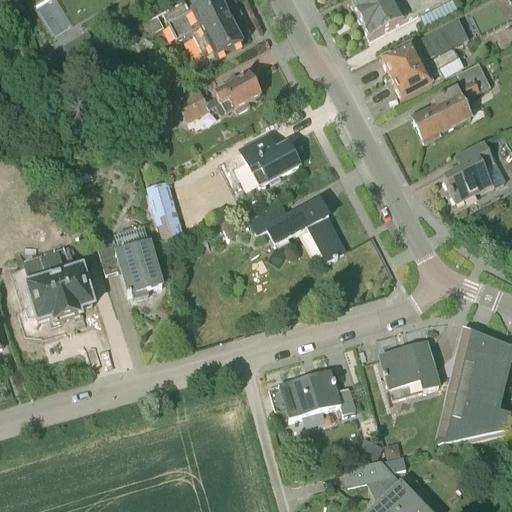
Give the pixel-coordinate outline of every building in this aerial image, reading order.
[(225,12),(219,0),(188,14),(183,4),(161,16),(168,29),(176,45),(191,38),(203,62),(206,68),(244,50),(235,31),(232,24),(237,21),(231,9),(225,12)] [(368,44),(452,0),(401,0),(392,5),(389,0),(363,0),(349,8),(368,44)] [(162,31),(156,19),(139,28),(145,40),(162,31)] [(84,52),(77,40),(62,50),(69,61),(84,52)] [(390,85),(452,53),(452,52),(442,56),(436,44),(414,55),(411,50),(380,65),(388,80),(383,82),(386,87),(390,85)] [(452,53),(390,85),(400,105),(432,88),(443,83),(437,72),(458,63),(452,53)] [(423,151),(440,142),(439,140),(471,123),(462,106),(490,92),(478,69),(456,80),(461,91),(431,106),(434,111),(410,123),(422,145),(421,146),(423,151)] [(194,91),(212,82),(206,71),(189,80),(194,91)] [(250,80),(249,78),(213,97),(216,102),(205,108),(197,94),(174,106),(185,127),(209,116),(208,115),(215,111),(220,121),(232,114),(233,115),(235,114),(236,117),(249,110),(247,107),(260,99),(256,91),(259,90),(253,78),(250,80)] [(274,155),(267,141),(238,156),(249,181),(252,180),(257,191),(265,187),(298,171),(296,168),(299,167),(293,157),(291,158),(287,149),(274,155)] [(454,208),(491,189),(492,192),(503,187),(482,147),(458,160),(464,171),(441,183),(454,208)] [(325,223),(327,222),(319,206),(288,223),(281,210),(248,227),(256,242),(265,238),(273,253),(308,234),(325,266),(331,262),(332,264),(336,262),(335,261),(342,257),(325,223)] [(241,234),(233,220),(219,229),(228,242),(241,234)] [(168,229),(155,233),(160,250),(173,246),(168,229)] [(160,291),(142,234),(132,237),(116,242),(118,247),(96,254),(104,279),(118,275),(126,301),(130,300),(131,304),(147,299),(146,295),(160,291)] [(52,262),(48,249),(26,256),(29,266),(23,268),(19,253),(14,255),(20,274),(9,277),(14,292),(24,289),(36,328),(51,323),(53,329),(55,328),(55,329),(76,323),(80,322),(78,315),(91,312),(78,267),(61,272),(58,260),(52,262)] [(432,454),(463,447),(507,437),(511,420),(498,417),(511,361),(511,352),(462,333),(432,454)] [(390,404),(437,391),(425,348),(378,361),(390,404)] [(332,384),(330,375),(277,390),(287,426),(339,412),(341,420),(354,417),(347,391),(335,395),(334,389),(335,388),(334,384),(332,384)] [(386,464),(399,461),(396,447),(383,450),(386,464)] [(401,489),(392,479),(395,476),(406,473),(403,461),(399,461),(386,464),(373,468),(341,476),(346,493),(364,489),(377,510),(374,511),(427,511),(431,510),(420,499),(415,504),(401,489)]
